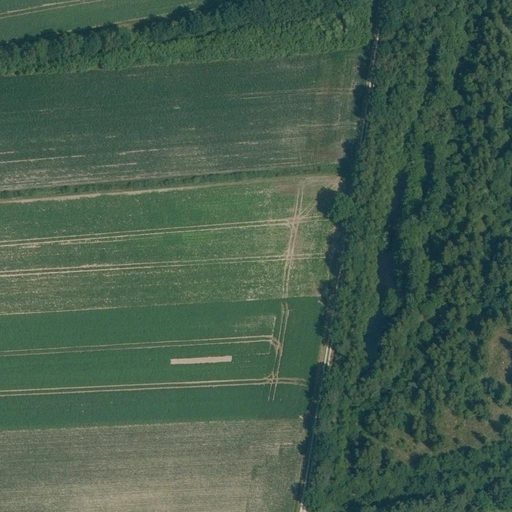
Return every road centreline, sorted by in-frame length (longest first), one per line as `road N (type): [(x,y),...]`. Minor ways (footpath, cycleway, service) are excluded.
road 1 (unclassified): [(384,0),(300,511)]
road 2 (track): [(377,511),(511,484)]
